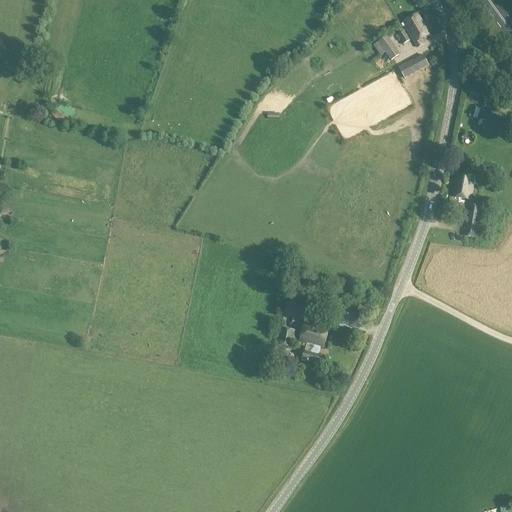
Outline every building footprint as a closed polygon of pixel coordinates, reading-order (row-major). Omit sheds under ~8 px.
[(420,41),(430,35),(417,15),(403,24),(418,48),(422,45),(420,41)] [(398,37),(403,45),(410,41),(405,33),(398,37)] [(387,37),(378,43),(385,53),(388,56),(396,50),(387,37)] [(405,80),(429,67),(423,57),(399,69),(405,80)] [(504,136),(509,124),(491,116),(486,129),(504,136)] [(451,197),(471,201),(475,178),(455,174),(451,197)] [(481,207),(470,205),(465,237),(475,239),(477,227),(482,227),(485,208),(481,208),(481,207)] [(295,295),(292,306),(308,310),(310,299),(295,295)] [(319,365),(321,356),(318,355),(319,348),(323,348),(327,331),(304,326),(300,343),(307,344),(305,352),(303,361),(319,365)] [(276,346),(293,349),(296,332),(280,328),(276,346)]
